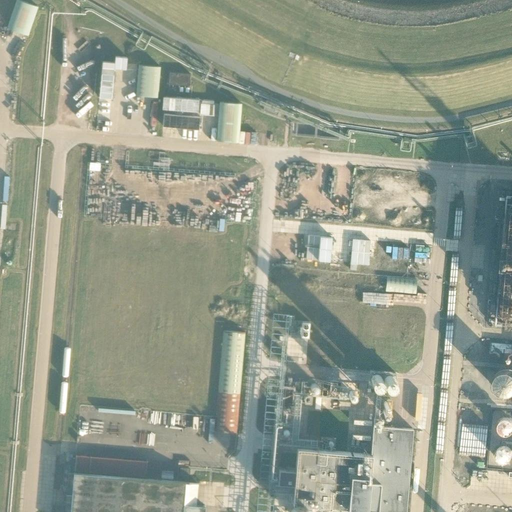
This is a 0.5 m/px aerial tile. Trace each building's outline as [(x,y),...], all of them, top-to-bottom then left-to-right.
[(16,0),(7,28),(28,35),(38,6),(19,0),(16,0)] [(116,98),(120,63),(106,61),(102,97),(116,98)] [(136,95),(158,97),(160,66),(139,64),(136,95)] [(169,84),(189,85),(190,74),(170,72),(169,84)] [(79,111),(93,111),(93,93),(79,93),(79,111)] [(162,108),(198,111),(199,99),(163,96),(162,108)] [(263,109),(277,114),(281,104),(267,99),(263,109)] [(199,114),(218,116),(218,103),(213,103),(214,101),(202,100),(201,103),(200,103),(199,114)] [(238,142),(241,103),(219,101),(216,140),(238,142)] [(162,126),(198,129),(199,116),(164,113),(162,126)] [(511,196),(501,195),(499,226),(511,227),(509,252),(496,251),(494,277),(507,278),(505,297),(492,296),(489,329),(504,330),(505,314),(511,314),(511,196)] [(495,241),(495,229),(482,229),(482,241),(495,241)] [(308,235),(306,259),(330,261),(332,237),(308,235)] [(352,238),(350,269),(356,269),(356,263),(368,264),(370,240),(352,238)] [(239,240),(238,252),(252,253),(253,240),(239,240)] [(385,291),(415,294),(417,279),(387,276),(385,291)] [(301,336),(309,337),(310,322),(302,321),(301,336)] [(215,430),(237,432),(245,332),(223,330),(215,430)] [(491,353),(491,342),(482,342),(482,353),(491,353)] [(502,389),(511,389),(511,365),(501,366),(502,389)] [(369,385),(396,387),(397,372),(370,370),(369,385)] [(315,381),(314,381),(313,381),(312,381),(311,382),(310,382),(309,383),(309,384),(308,385),(308,386),(308,387),(308,388),(308,389),(308,390),(308,391),(309,391),(309,392),(310,393),(311,393),(312,394),(313,394),(314,394),(315,394),(316,394),(317,394),(318,393),(319,392),(320,392),(320,391),(321,390),(321,389),(321,388),(321,387),(321,386),(320,385),(320,384),(320,383),(319,383),(318,382),(317,381),(316,381),(315,381)] [(501,428),(511,432),(511,413),(507,412),(501,428)] [(406,511),(413,429),(382,426),(383,419),(374,418),(371,453),(295,447),(294,471),(279,469),(278,483),(292,485),(291,504),(329,507),(328,511),(366,511),(367,510),(386,511),(385,511),(406,511)] [(492,467),(511,465),(511,443),(499,444),(500,455),(491,456),(492,467)] [(75,471),(149,478),(151,464),(77,457),(75,471)] [(184,485),(74,475),(71,511),(200,511),(200,510),(182,508),(184,485)]
